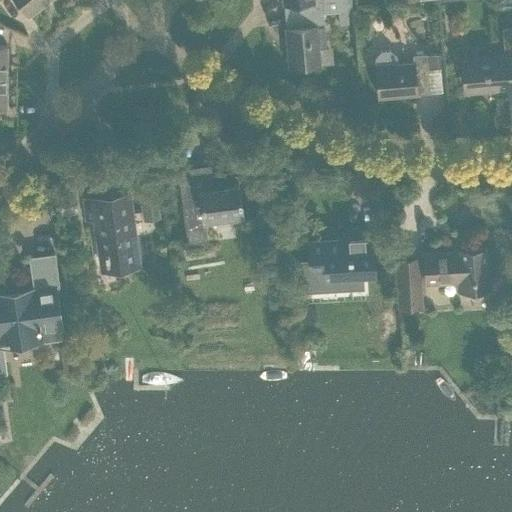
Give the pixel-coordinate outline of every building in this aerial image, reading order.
[(17,0),(29,14),(46,0),(17,0)] [(284,3),(285,15),(322,12),(322,11),(351,9),(350,0),(282,0),(283,3),(284,3)] [(347,11),(337,12),(338,24),(348,23),(348,21),(347,11)] [(316,25),(323,24),(322,12),(285,15),(286,27),(285,27),(288,65),(319,63),(316,25)] [(508,90),(506,70),(511,69),(511,26),(502,27),(504,50),(464,53),(467,93),(508,90)] [(439,66),(438,52),(413,54),(413,61),(396,63),(396,55),(389,49),(379,50),(374,56),(378,96),(416,93),(429,91),(427,67),(439,66)] [(207,239),(204,218),(242,213),(237,183),(204,187),(201,165),(181,167),(183,185),(184,185),(187,207),(182,208),(187,242),(207,239)] [(156,191),(138,193),(142,219),(160,217),(156,191)] [(107,267),(139,262),(129,192),(127,192),(127,196),(108,199),(108,201),(104,201),(103,195),(83,198),(86,218),(99,216),(107,267)] [(374,271),(371,229),(342,231),(342,237),(325,238),(324,232),(322,232),(323,238),(307,239),(309,262),(295,263),(297,287),(359,284),(359,272),(374,271)] [(464,279),(465,289),(489,288),(486,246),(456,248),(456,249),(422,251),(424,281),(464,279)] [(29,259),(33,288),(0,292),(0,373),(4,373),(0,346),(0,345),(41,340),(60,337),(59,326),(60,326),(54,286),(59,285),(54,252),(53,252),(54,256),(29,259)] [(398,305),(420,304),(418,257),(395,258),(398,305)] [(95,330),(86,331),(88,342),(97,341),(97,340),(96,334),(95,330)] [(98,348),(88,349),(90,359),(90,360),(99,358),(99,357),(98,348)]
